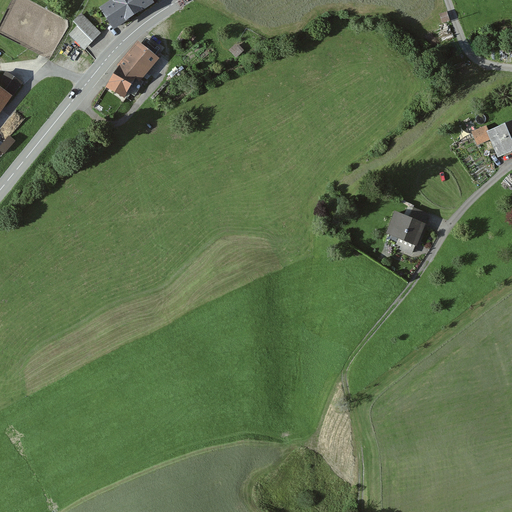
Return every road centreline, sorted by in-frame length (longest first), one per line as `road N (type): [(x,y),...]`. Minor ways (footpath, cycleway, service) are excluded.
road 1 (track): [(511,166),(468,202),(344,370)]
road 2 (tertiary): [(177,1),(121,43),(0,190)]
road 3 (track): [(344,370),(360,454),(360,511)]
